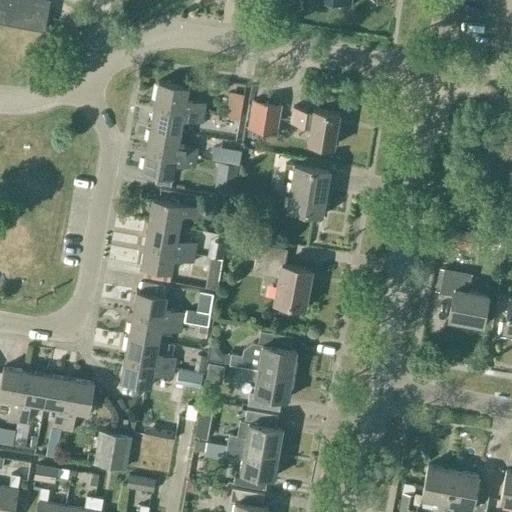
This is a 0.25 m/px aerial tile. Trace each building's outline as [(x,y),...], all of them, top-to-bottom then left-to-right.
[(153,103),(203,112),(205,102),(185,99),(188,86),(157,80),(153,103)] [(243,93),(229,91),(225,116),(239,118),(243,93)] [(253,99),(248,127),(276,131),(280,104),(253,99)] [(202,122),(203,112),(153,103),(149,126),(180,131),(182,118),(202,122)] [(312,109),(293,106),(290,126),(308,129),(306,142),(333,146),(338,113),(312,108),(312,109)] [(177,143),(180,131),(149,126),(145,148),(195,157),(197,147),(177,143)] [(257,159),(259,149),(244,144),(241,155),(257,159)] [(238,160),(239,147),(226,146),(225,159),(238,160)] [(194,167),(195,157),(145,148),(141,171),(172,177),(174,163),(194,167)] [(218,162),(214,184),(233,188),(237,165),(218,162)] [(322,213),(329,170),(285,162),(282,182),(290,184),(286,207),(322,213)] [(148,220),(178,226),(180,213),(200,217),(202,206),(152,197),(148,220)] [(176,238),(178,226),(148,220),(144,243),(194,252),(196,241),(176,238)] [(480,231),(450,226),(446,246),(476,251),(480,231)] [(209,254),(220,256),(223,243),(211,241),(209,254)] [(192,262),(194,252),(144,243),(140,266),(170,271),(173,258),(192,262)] [(303,306),(310,269),(284,264),(287,248),(258,243),(252,271),(278,276),(274,300),(303,306)] [(208,255),(202,273),(213,276),(219,259),(208,255)] [(448,318),(481,324),(487,292),(467,289),(470,273),(443,268),(439,292),(452,294),(448,318)] [(131,313),(182,321),(183,311),(164,308),(166,295),(135,290),(131,313)] [(503,328),(511,329),(511,296),(509,296),(503,328)] [(187,305),(184,317),(204,322),(207,310),(187,305)] [(180,331),(182,321),(131,313),(127,335),(158,340),(160,328),(180,331)] [(231,352),(229,363),(236,364),(291,374),(295,349),(290,348),(292,335),(260,330),(257,343),(261,344),(259,357),(231,352)] [(156,353),(158,340),(127,335),(123,357),(174,366),(175,356),(156,353)] [(172,376),(174,366),(123,357),(119,380),(150,386),(152,372),(172,376)] [(286,399),(291,374),(236,364),(234,376),(255,380),(253,392),(249,391),(246,404),(279,410),(281,398),(286,399)] [(7,418),(17,420),(26,370),(3,366),(0,380),(0,396),(10,398),(7,418)] [(30,402),(43,404),(48,374),(26,370),(17,420),(27,422),(30,402)] [(52,426),(62,428),(71,378),(48,374),(43,404),(55,406),(52,426)] [(71,378),(62,428),(72,429),(75,410),(88,412),(94,382),(71,378)] [(195,419),(197,405),(187,403),(185,417),(195,419)] [(228,433),(227,443),(277,453),(281,428),(276,427),(278,414),(246,409),(244,422),(248,422),(245,436),(228,433)] [(131,435),(98,429),(92,462),(125,468),(131,435)] [(273,477),(277,453),(227,443),(226,444),(235,445),(234,455),(242,456),(239,470),(235,470),(233,483),(265,489),(267,476),(273,477)] [(56,467),(35,463),(32,479),(54,482),(56,467)] [(444,511),(452,469),(427,464),(420,497),(439,500),(437,507),(434,506),(432,511),(444,511)] [(475,488),(478,474),(452,469),(444,511),(455,511),(456,510),(452,510),(454,503),(472,506),(470,511),(484,511),(489,490),(475,488)] [(511,511),(511,470),(505,469),(499,501),(511,503),(511,511)] [(8,486),(0,485),(0,511),(12,511),(17,488),(19,474),(11,473),(8,486)] [(154,477),(127,473),(126,487),(152,491),(154,477)] [(35,511),(63,511),(64,505),(46,501),(48,488),(40,487),(38,500),(37,500),(35,511)] [(266,511),(267,506),(261,505),(264,493),(232,487),(230,500),(234,501),(231,511),(266,511)] [(413,494),(402,491),(397,511),(415,511),(417,505),(411,504),(413,494)] [(63,511),(91,511),(94,496),(86,495),(83,508),(64,505),(63,511)] [(91,511),(106,511),(100,511),(102,498),(94,496),(91,511)]
